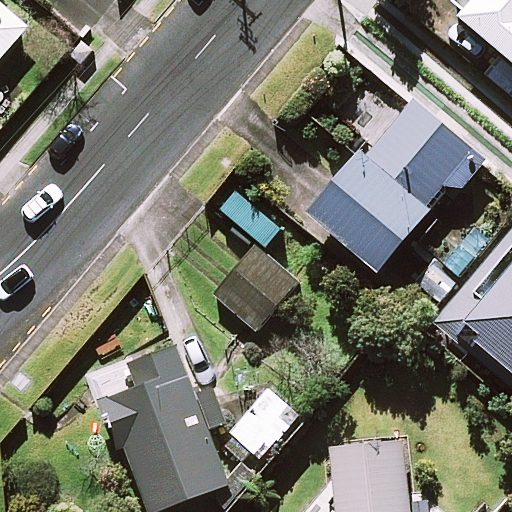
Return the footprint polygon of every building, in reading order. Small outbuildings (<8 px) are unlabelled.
[(0,0),(0,63),(31,27),(0,0)] [(511,0),(461,0),(461,1),(511,43),(511,0)] [(481,155),(418,102),(377,150),(372,146),(316,212),(383,269),(481,155)] [(511,237),(508,238),(494,255),(438,322),(458,340),(468,327),(511,363),(511,237)] [(301,283),(262,247),(217,294),(257,331),(301,283)] [(157,511),(232,483),(179,344),(132,362),(141,385),(104,400),(122,448),(129,446),(154,511),(157,511)] [(309,420),(272,386),(231,431),(267,465),(309,420)] [(412,511),(406,442),(333,443),(339,511),(412,511)]
